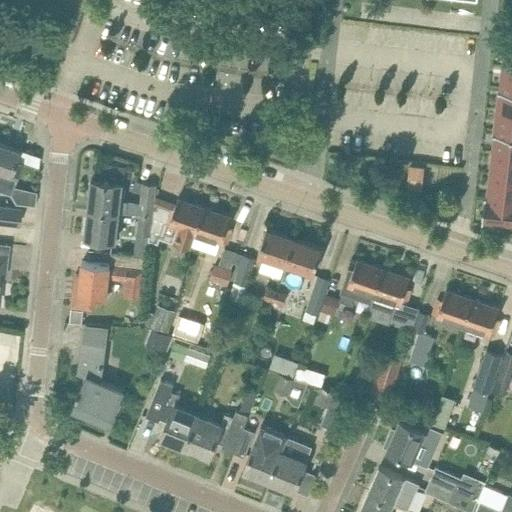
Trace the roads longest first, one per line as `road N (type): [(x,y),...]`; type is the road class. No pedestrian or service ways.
road 1 (residential): [(242,511),(35,423),(62,116)]
road 2 (unclassified): [(460,248),(62,116)]
road 3 (residential): [(492,0),(460,248)]
